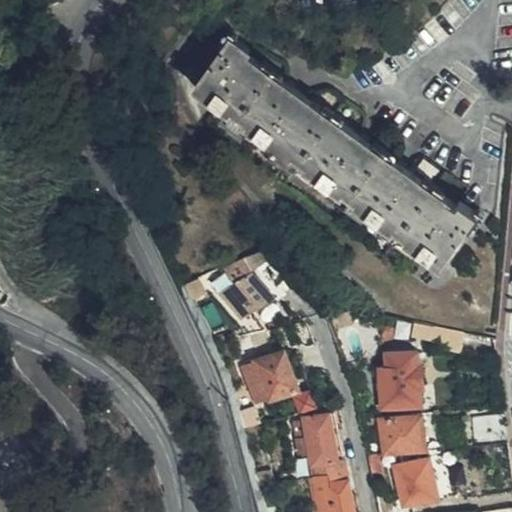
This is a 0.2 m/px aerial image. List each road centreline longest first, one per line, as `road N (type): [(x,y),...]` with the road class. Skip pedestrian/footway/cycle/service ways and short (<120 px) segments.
road 1 (unclassified): [(95,0),(66,54),(78,119),(199,371),(242,511)]
road 2 (unclassified): [(183,511),(148,415),(102,373),(0,316)]
road 3 (residential): [(371,511),(345,393),(316,321)]
